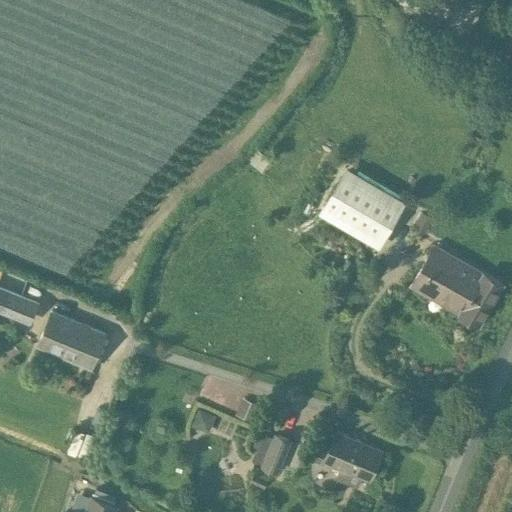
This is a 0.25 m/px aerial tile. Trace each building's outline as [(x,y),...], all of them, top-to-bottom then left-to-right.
[(511,54),(498,47),(491,61),(511,72),(511,54)] [(256,148),(247,160),(260,169),(269,157),(267,156),(260,151),(256,148)] [(379,248),(406,202),(347,167),(320,213),(379,248)] [(423,213),(415,226),(425,232),(433,219),(423,213)] [(479,325),(503,284),(435,244),(411,285),(461,314),(460,314),(479,325)] [(0,311),(30,323),(39,301),(0,285),(0,311)] [(106,333),(52,311),(38,345),(92,367),(106,333)] [(246,400),(240,416),(250,420),(257,404),(246,400)] [(200,410),(193,424),(208,431),(214,416),(200,410)] [(76,429),(67,452),(76,455),(85,433),(76,429)] [(317,443),(311,458),(324,464),(326,459),(341,465),(336,478),(358,487),(363,475),(370,478),(382,451),(336,431),(329,448),(317,443)] [(87,432),(78,454),(87,458),(96,435),(87,432)] [(265,434),(254,460),(263,464),(277,471),(280,465),(290,441),(276,435),(274,438),(265,434)] [(254,475),(250,482),(263,489),(267,481),(254,475)] [(91,497),(85,511),(116,511),(119,507),(91,497)]
